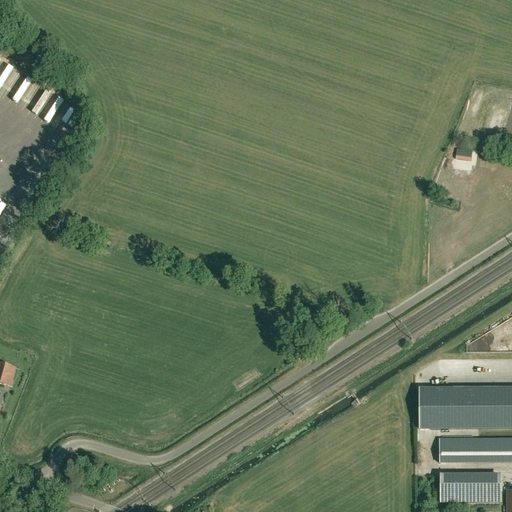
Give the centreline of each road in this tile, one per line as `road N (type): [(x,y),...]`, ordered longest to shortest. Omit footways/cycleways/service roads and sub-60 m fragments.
road 1 (unclassified): [(46,486),(60,453),(75,443),(153,461),(170,456),(511,237)]
road 2 (unknown): [(18,214),(49,146),(34,120),(18,119),(9,128),(13,162)]
